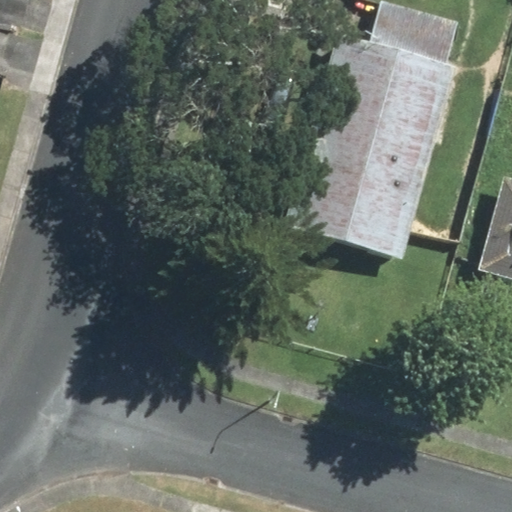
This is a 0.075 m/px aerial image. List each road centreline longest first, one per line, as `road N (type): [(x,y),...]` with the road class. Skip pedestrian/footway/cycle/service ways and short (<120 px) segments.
road 1 (residential): [(466,511),(38,394)]
road 2 (residential): [(147,0),(38,394)]
